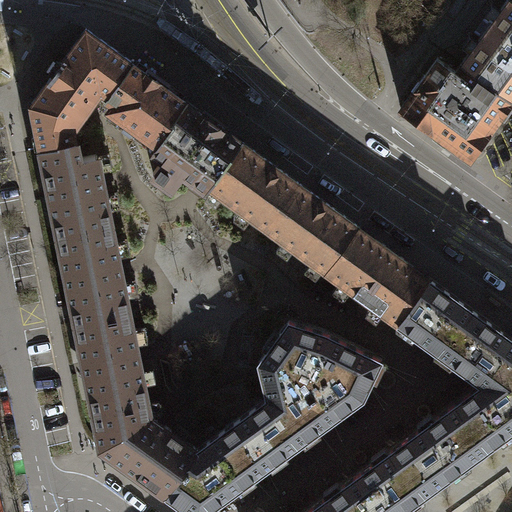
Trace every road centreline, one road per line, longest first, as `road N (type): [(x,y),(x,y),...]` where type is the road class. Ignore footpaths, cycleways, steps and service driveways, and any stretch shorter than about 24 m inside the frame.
road 1 (primary): [(171,0),(203,62),(250,107),(511,294)]
road 2 (primary): [(511,225),(354,118)]
road 3 (tertiary): [(354,118),(270,68),(219,0)]
road 4 (residential): [(45,503),(13,336)]
road 5 (primary): [(354,118),(264,0)]
